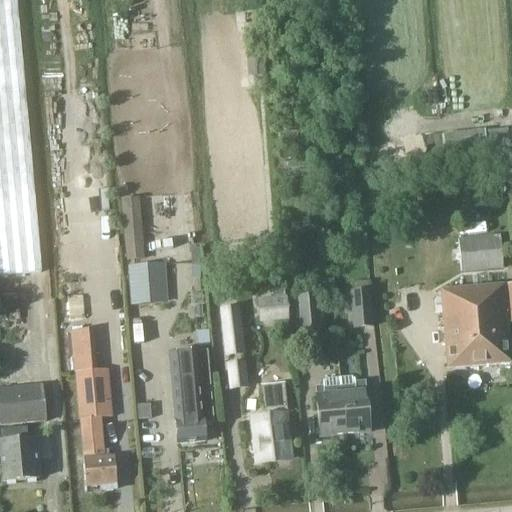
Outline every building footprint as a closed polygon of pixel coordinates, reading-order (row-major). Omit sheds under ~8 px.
[(0,0),(0,277),(41,273),(15,0),(0,0)] [(246,63),(264,62),(261,27),(244,28),(246,63)] [(485,131),(443,136),(446,162),(488,157),(485,131)] [(125,248),(143,247),(139,199),(121,200),(125,248)] [(461,270),(500,267),(498,238),(459,240),(461,270)] [(192,279),(200,278),(200,266),(192,266),(192,279)] [(135,305),(163,303),(161,267),(132,268),(135,305)] [(369,291),(368,284),(353,285),(353,293),(351,293),(354,329),(374,327),(371,291),(369,291)] [(440,298),(434,299),(435,313),(442,313),(446,369),(511,364),(508,323),(511,322),(511,284),(502,285),(481,287),(440,290),(440,298)] [(287,298),(286,290),(263,292),(264,300),(260,300),(261,326),(293,323),(290,298),(287,298)] [(302,336),(322,334),(318,296),(298,297),(302,336)] [(228,361),(249,358),(243,309),(222,311),(228,361)] [(170,355),(176,422),(175,422),(177,445),(206,443),(205,425),(212,424),(206,351),(170,355)] [(102,491),(116,490),(114,459),(103,460),(100,419),(111,418),(107,369),(88,371),(75,372),(85,488),(102,487),(102,491)] [(356,383),(356,380),(352,378),(340,379),(344,435),(369,433),(365,382),(356,383)] [(319,437),(344,435),(340,379),(326,380),(324,383),(324,386),(315,387),(319,437)] [(254,463),(290,460),(288,436),(290,436),(288,419),(286,384),(262,386),(264,414),(250,416),(254,463)] [(0,425),(0,426),(45,422),(41,386),(0,390),(0,425)] [(28,441),(27,429),(0,432),(0,451),(3,483),(37,479),(32,441),(28,441)]
